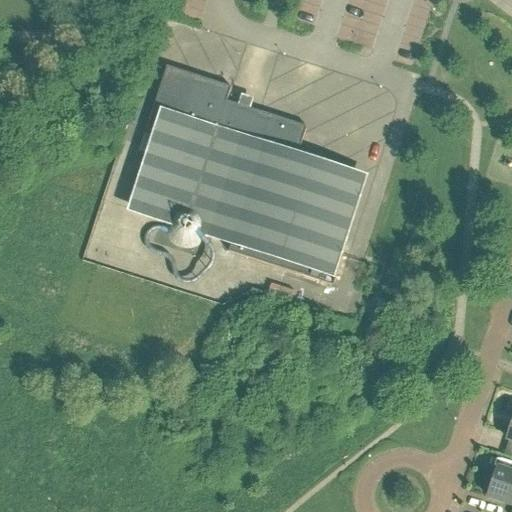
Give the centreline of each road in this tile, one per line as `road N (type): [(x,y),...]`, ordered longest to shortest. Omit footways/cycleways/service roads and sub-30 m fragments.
road 1 (residential): [(443,501),(511,288)]
road 2 (residential): [(367,511),(369,480),(398,460),(438,476),(443,501)]
